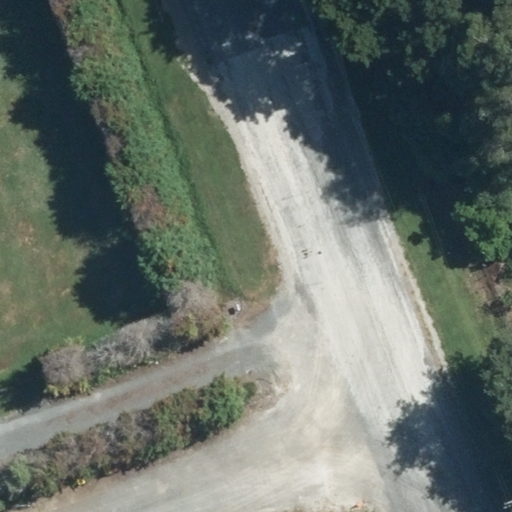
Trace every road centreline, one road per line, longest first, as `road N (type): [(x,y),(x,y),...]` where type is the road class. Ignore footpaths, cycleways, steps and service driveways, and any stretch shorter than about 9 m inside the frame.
road 1 (unclassified): [(214,0),(280,182),(419,511)]
road 2 (unknown): [(0,389),(321,279)]
road 3 (unknown): [(229,511),(393,450)]
